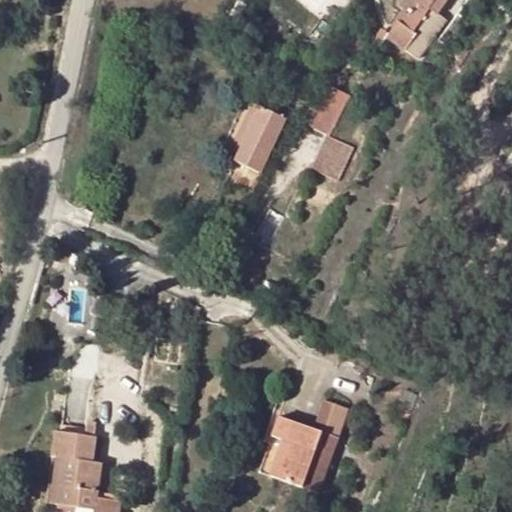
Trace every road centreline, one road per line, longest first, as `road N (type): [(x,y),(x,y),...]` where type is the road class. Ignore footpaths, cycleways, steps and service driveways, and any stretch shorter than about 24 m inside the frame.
road 1 (tertiary): [(0,361),(41,189)]
road 2 (tertiary): [(47,164),(82,0)]
road 3 (unknown): [(511,40),(494,67),(474,136),(478,148),(490,147),(511,120)]
